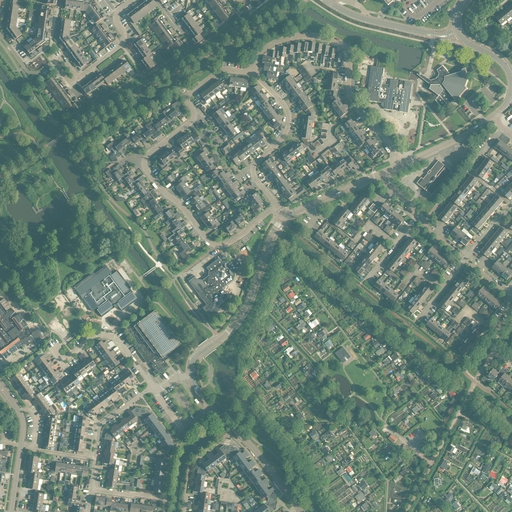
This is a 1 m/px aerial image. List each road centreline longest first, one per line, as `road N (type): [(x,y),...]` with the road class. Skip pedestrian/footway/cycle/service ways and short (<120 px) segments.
road 1 (residential): [(403,164),(350,96),(347,47),(319,36),(285,39),(258,54),(254,72)]
road 2 (residential): [(276,205),(230,241),(208,241),(144,166),(149,153),(191,123)]
road 3 (tertiary): [(286,215),(244,308),(194,356),(191,375)]
road 4 (residential): [(276,205),(252,170),(289,119),(254,72)]
road 5 (residential): [(152,387),(115,337),(98,334),(61,360),(52,349),(60,344)]
road 6 (tertiary): [(457,31),(442,36),(360,18),(326,0)]
road 7 (tertiary): [(211,407),(298,506)]
road 8 (residential): [(431,463),(496,351)]
